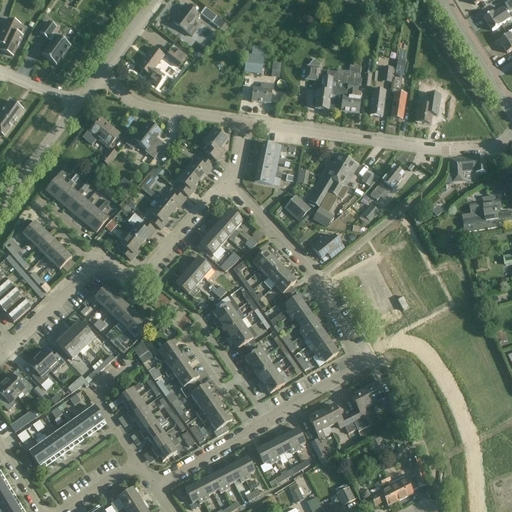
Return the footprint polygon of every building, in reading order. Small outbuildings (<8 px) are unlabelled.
[(493,14),(484,19),(492,32),(502,26),(501,25),(509,20),(510,20),(506,14),(506,13),(511,9),(511,0),(507,0),(504,2),(507,7),(506,8),(503,10),(494,15),(493,14)] [(185,34),(192,39),(197,32),(191,26),(194,22),(195,23),(199,18),(184,7),(179,14),(180,14),(172,24),(185,34)] [(217,17),(205,9),(200,15),(212,24),(224,33),(230,27),(217,17)] [(16,35),(20,26),(7,20),(0,35),(0,44),(3,46),(0,52),(13,58),(22,38),(16,35)] [(56,29),(48,23),(40,35),(47,41),(47,40),(51,43),(42,56),(55,67),(70,47),(56,37),(55,37),(51,35),(56,29)] [(510,35),(499,43),(498,43),(501,49),(503,48),(507,55),(511,51),(511,36),(511,37),(510,35)] [(252,47),(251,56),(245,56),(243,74),(261,76),(264,57),(264,48),(255,47),(252,47)] [(170,52),(165,59),(178,69),(187,57),(178,50),(178,51),(175,48),(171,53),(170,52)] [(138,68),(148,76),(145,80),(157,88),(165,78),(155,69),(164,57),(152,49),(138,68)] [(397,60),(395,75),(401,76),(403,76),(405,62),(403,61),(397,60)] [(320,66),(314,61),(307,68),(305,81),(318,83),(320,70),(317,69),(320,66)] [(368,76),(363,76),(362,88),(370,89),(371,77),(374,61),(371,61),(368,76)] [(327,74),(326,80),(332,80),(328,111),(330,111),(341,113),(344,113),(350,114),(353,86),(354,76),(360,77),(361,69),(350,68),(349,74),(338,73),(338,75),(334,74),(327,74)] [(391,84),(393,70),(393,69),(382,68),(381,83),(391,84)] [(315,94),(314,100),(316,100),(315,110),(328,112),(328,111),(332,80),(326,80),(323,79),(321,93),(317,93),(317,94),(315,94)] [(353,86),(350,114),(358,115),(360,100),(361,94),(357,93),(358,88),(361,88),(362,81),(354,80),(353,86)] [(270,105),(272,86),(260,84),(260,91),(252,90),(250,103),(270,105)] [(370,101),(372,102),(370,117),(382,118),(384,103),(383,103),(383,100),(384,100),(385,93),(371,91),(370,101)] [(394,94),(393,104),(391,120),(402,121),(406,96),(394,94)] [(0,134),(4,137),(22,111),(9,102),(0,114),(0,134)] [(419,106),(416,124),(430,126),(432,108),(425,107),(425,105),(420,104),(419,106)] [(107,149),(118,135),(100,121),(90,132),(89,131),(83,138),(91,145),(96,139),(107,149)] [(131,139),(125,145),(132,151),(137,145),(146,152),(145,153),(154,160),(165,146),(156,140),(160,135),(159,133),(160,132),(153,126),(152,128),(148,125),(135,141),(131,139)] [(226,142),(214,133),(213,132),(203,145),(206,147),(202,152),(216,163),(224,153),(220,150),(226,142)] [(187,148),(182,144),(178,148),(183,152),(187,148)] [(262,144),(259,157),(278,161),(280,153),(286,154),(287,149),(262,144)] [(117,155),(109,149),(100,161),(108,167),(117,155)] [(318,208),(324,199),(328,193),(328,192),(331,188),(332,188),(338,177),(338,176),(339,174),(338,174),(342,167),(347,160),(338,155),(333,162),(328,159),(324,164),(330,168),(308,203),(318,208)] [(259,157),(257,170),(275,174),(277,165),(283,167),(284,162),(278,161),(259,157)] [(194,161),(186,172),(198,182),(206,172),(208,173),(212,168),(199,158),(195,162),(194,161)] [(462,182),(461,173),(475,172),(475,173),(485,173),(484,158),(471,159),(457,160),(457,162),(451,162),(453,182),(462,182)] [(331,188),(328,192),(342,200),(353,180),(351,178),(358,166),(347,160),(342,167),(338,174),(339,174),(338,176),(338,177),(332,188),(331,188)] [(393,167),(382,182),(371,197),(377,202),(387,189),(389,190),(390,189),(392,190),(395,186),(396,187),(398,184),(398,182),(404,175),(393,167)] [(159,169),(155,174),(160,178),(164,173),(159,169)] [(45,192),(55,200),(67,186),(60,181),(67,172),(63,170),(60,174),(45,192)] [(275,174),(257,170),(254,184),(272,188),(274,178),(280,179),(281,175),(275,174)] [(298,184),(308,185),(309,172),(299,171),(298,184)] [(178,182),(178,183),(175,187),(188,198),(192,192),(191,192),(198,182),(186,172),(178,182)] [(160,178),(155,174),(151,178),(156,182),(160,178)] [(67,186),(55,200),(65,208),(77,194),(71,189),(80,178),(76,175),(67,186)] [(124,179),(118,186),(126,192),(132,185),(124,179)] [(77,194),(65,208),(75,216),(87,202),(80,197),(84,193),(80,190),(77,194)] [(166,194),(158,205),(171,215),(179,205),(181,206),(185,201),(171,191),(167,195),(166,194)] [(483,231),(483,230),(488,229),(488,231),(499,229),(499,224),(511,222),(510,213),(500,214),(499,210),(501,210),(500,201),(495,201),(495,197),(483,199),(483,203),(471,205),(472,215),(463,216),(466,234),(483,231)] [(87,202),(75,216),(85,225),(97,211),(91,206),(93,202),(90,199),(87,203),(87,202)] [(299,222),(308,211),(294,199),(285,210),(299,222)] [(97,211),(85,225),(96,233),(107,219),(101,214),(104,209),(105,210),(110,204),(106,201),(100,207),(97,211)] [(131,202),(127,207),(126,207),(131,211),(131,210),(133,211),(137,206),(131,202)] [(150,215),(151,216),(147,220),(160,231),(164,226),(163,224),(171,215),(158,205),(150,215)] [(370,223),(379,213),(371,206),(362,216),(370,223)] [(312,221),(326,229),(330,223),(331,224),(334,219),(333,219),(333,218),(319,209),(312,221)] [(229,212),(222,220),(234,231),(242,223),(229,212)] [(134,216),(128,223),(134,228),(128,236),(140,246),(149,236),(150,237),(154,232),(134,216)] [(222,220),(214,229),(227,240),(234,231),(222,220)] [(24,229),(26,231),(22,235),(29,243),(41,230),(34,223),(33,224),(30,222),(26,221),(22,225),(24,229)] [(105,228),(106,228),(104,230),(105,231),(107,229),(111,233),(117,227),(111,222),(105,228)] [(214,229),(207,237),(219,248),(227,240),(214,229)] [(407,229),(390,238),(396,250),(413,241),(407,229)] [(41,230),(29,243),(37,250),(49,237),(41,230)] [(247,243),(254,249),(257,245),(251,239),(243,232),(240,236),(247,243)] [(120,246),(120,247),(117,252),(130,262),(134,257),(133,256),(140,246),(128,236),(120,246)] [(49,237),(37,250),(44,257),(56,244),(49,237)] [(219,248),(207,237),(199,246),(212,257),(219,248)] [(321,261),(327,256),(331,260),(343,250),(334,238),(328,242),(325,237),(311,249),(321,261)] [(413,241),(396,250),(402,261),(419,252),(413,241)] [(8,250),(7,251),(13,259),(17,255),(15,253),(17,251),(9,242),(4,246),(8,250)] [(254,249),(247,243),(244,246),(251,251),(254,249)] [(56,244),(44,257),(51,264),(63,252),(56,244)] [(458,245),(447,246),(447,256),(458,255),(458,245)] [(63,252),(51,264),(59,271),(71,259),(63,252)] [(252,264),(259,272),(275,256),(272,254),(269,257),(264,252),(252,264)] [(419,252),(402,261),(407,270),(424,261),(419,252)] [(17,255),(13,259),(20,267),(24,263),(20,258),(22,257),(19,254),(17,255)] [(233,254),(230,258),(236,263),(240,260),(233,254)] [(275,256),(259,272),(267,280),(280,267),(275,262),(278,259),(275,256)] [(9,257),(5,260),(14,270),(18,267),(9,257)] [(230,258),(227,261),(220,269),(225,274),(233,266),(236,263),(230,258)] [(197,260),(190,268),(202,279),(210,271),(197,260)] [(424,261),(407,270),(412,280),(429,271),(424,261)] [(362,262),(346,273),(351,281),(367,269),(362,262)] [(24,263),(20,267),(24,272),(29,268),(24,263)] [(244,265),(235,274),(243,285),(246,282),(240,273),(246,268),(244,265)] [(18,267),(14,270),(23,280),(26,277),(18,267)] [(280,267),(267,280),(263,284),(270,291),(274,287),(290,272),(287,269),(284,272),(280,267)] [(190,268),(182,277),(195,288),(202,279),(190,268)] [(367,269),(351,281),(355,287),(372,276),(367,269)] [(429,271),(412,280),(417,290),(419,289),(434,281),(434,280),(429,271)] [(293,275),(292,273),(290,272),(274,287),(282,295),(294,283),(290,278),(293,275)] [(372,276),(355,287),(360,294),(377,283),(372,276)] [(26,277),(23,280),(31,290),(35,287),(26,277)] [(195,288),(182,277),(175,285),(188,296),(195,288)] [(37,278),(34,282),(38,287),(42,283),(37,278)] [(4,279),(0,282),(0,300),(13,289),(4,279)] [(434,281),(419,289),(425,300),(442,291),(436,279),(434,280),(434,281)] [(246,282),(243,285),(249,294),(252,291),(246,282)] [(377,283),(360,294),(365,301),(382,290),(377,283)] [(216,284),(213,288),(223,297),(226,294),(220,288),(220,287),(216,284)] [(35,287),(31,290),(41,300),(44,297),(35,287)] [(94,300),(102,308),(114,296),(106,287),(94,300)] [(223,297),(213,288),(210,292),(220,300),(223,297)] [(13,289),(0,300),(0,308),(5,314),(22,299),(13,289)] [(382,290),(365,301),(370,308),(386,297),(382,290)] [(252,291),(249,294),(255,302),(258,300),(259,300),(263,298),(260,294),(256,296),(252,291)] [(442,291),(425,300),(431,311),(448,302),(442,291)] [(241,295),(248,304),(251,302),(245,293),(241,295)] [(114,296),(102,308),(110,316),(122,303),(114,296)] [(386,297),(370,308),(375,315),(391,304),(386,297)] [(212,323),(215,327),(233,314),(228,305),(230,303),(227,298),(215,307),(218,312),(213,315),(216,321),(212,323)] [(274,329),(277,327),(279,326),(288,319),(303,308),(300,303),(301,302),(298,298),(284,307),(288,312),(285,313),(284,312),(269,323),(274,329)] [(403,298),(397,301),(403,312),(409,309),(403,298)] [(22,299),(5,314),(14,324),(31,309),(22,299)] [(258,300),(255,302),(264,315),(267,313),(259,300),(258,300)] [(198,305),(204,311),(207,308),(201,302),(198,305)] [(251,302),(248,304),(254,313),(257,311),(251,302)] [(122,303),(110,316),(118,324),(130,311),(122,303)] [(89,311),(86,308),(80,314),(83,317),(89,311)] [(303,308),(288,319),(291,323),(294,321),(297,327),(311,317),(308,312),(306,313),(303,308)] [(130,311),(118,324),(126,331),(138,319),(130,311)] [(257,311),(254,313),(260,322),(263,319),(257,311)] [(233,314),(215,327),(217,330),(221,327),(225,333),(240,323),(233,314)] [(311,317),(297,327),(301,331),(298,333),(301,338),(316,327),(313,322),(314,322),(311,317)] [(138,319),(126,331),(135,339),(137,337),(140,339),(145,334),(143,331),(147,327),(138,319)] [(263,319),(260,322),(266,331),(270,329),(263,319)] [(93,326),(96,330),(102,324),(99,320),(93,326)] [(79,323),(71,331),(87,346),(94,339),(79,323)] [(240,323),(225,333),(228,339),(225,341),(227,345),(246,332),(240,323)] [(102,324),(96,330),(99,333),(106,327),(102,324)] [(277,327),(274,329),(278,335),(283,331),(279,326),(277,327)] [(316,327),(301,338),(304,342),(307,340),(310,345),(324,336),(321,331),(319,332),(316,327)] [(246,332),(227,345),(229,347),(233,345),(237,351),(243,346),(247,351),(256,345),(253,340),(257,337),(251,328),(246,332)] [(71,331),(64,338),(80,353),(87,346),(71,331)] [(459,345),(447,353),(453,363),(470,352),(464,342),(470,338),(466,332),(456,339),(459,345)] [(285,335),(280,338),(287,348),(292,344),(285,335)] [(109,342),(113,346),(119,339),(115,336),(109,342)] [(324,336),(310,345),(314,350),(311,352),(314,357),(329,346),(326,341),(327,341),(324,336)] [(80,353),(64,338),(57,345),(72,361),(80,353)] [(276,338),(273,340),(279,349),(282,347),(276,338)] [(119,339),(113,346),(116,349),(122,343),(119,339)] [(174,343),(158,353),(154,360),(162,364),(164,362),(177,354),(174,348),(176,347),(174,343)] [(292,344),(287,348),(291,354),(296,350),(292,344)] [(329,346),(314,357),(317,361),(320,359),(324,364),(337,355),(334,350),(333,351),(329,346)] [(282,347),(279,349),(285,358),(288,355),(282,347)] [(44,350),(36,357),(50,372),(58,365),(60,368),(65,363),(56,355),(52,359),(44,350)] [(244,369),(246,372),(265,359),(270,356),(267,353),(263,356),(259,350),(244,361),(248,366),(244,369)] [(470,352),(453,363),(460,374),(473,366),(476,371),(487,364),(483,358),(477,362),(470,352)] [(149,354),(139,360),(143,365),(152,359),(149,354)] [(177,354),(164,362),(171,371),(186,361),(183,357),(180,358),(177,354)] [(100,360),(103,363),(107,367),(115,360),(111,356),(109,358),(106,355),(100,360)] [(288,355),(285,358),(292,367),(295,365),(288,355)] [(50,372),(36,357),(28,365),(37,373),(33,377),(41,386),(48,379),(45,377),(50,372)] [(301,358),(296,361),(300,367),(305,363),(301,358)] [(265,359),(246,372),(248,375),(253,372),(256,378),(271,368),(265,359)] [(186,361),(171,371),(165,375),(168,379),(173,375),(177,381),(190,372),(186,367),(189,365),(186,361)] [(103,363),(96,370),(99,374),(107,367),(103,363)] [(305,363),(300,367),(304,373),(309,369),(305,363)] [(295,365),(292,367),(298,376),(301,374),(295,365)] [(271,368),(256,378),(260,384),(256,387),(259,390),(277,377),(271,368)] [(155,382),(161,378),(155,369),(148,373),(155,382)] [(99,374),(96,370),(88,378),(91,381),(99,374)] [(481,381),(467,387),(472,398),(491,390),(486,380),(493,377),(490,370),(479,375),(481,381)] [(190,372),(177,381),(183,389),(180,391),(183,396),(196,387),(193,382),(198,379),(195,374),(193,376),(190,372)] [(11,375),(3,383),(17,398),(22,393),(25,396),(33,389),(24,380),(20,384),(11,375)] [(277,377),(259,390),(261,393),(265,391),(269,396),(283,386),(277,377)] [(88,386),(81,378),(77,381),(82,387),(83,386),(86,388),(88,386)] [(146,384),(151,391),(155,388),(150,381),(146,384)] [(160,382),(156,384),(161,392),(165,389),(160,382)] [(0,386),(0,394),(4,399),(0,403),(9,412),(16,405),(13,403),(17,398),(3,383),(0,386)] [(140,385),(117,401),(116,401),(119,406),(122,405),(125,409),(139,399),(135,394),(143,389),(140,385)] [(196,387),(183,396),(186,400),(191,397),(197,406),(210,397),(207,392),(209,390),(206,386),(199,391),(196,387)] [(376,386),(363,392),(371,407),(379,403),(382,408),(386,406),(376,386)] [(155,388),(151,391),(156,398),(160,395),(155,388)] [(165,389),(161,392),(166,398),(170,405),(171,404),(177,400),(174,395),(170,397),(165,389)] [(491,390),(472,398),(477,410),(491,404),(493,410),(505,405),(502,398),(495,401),(491,390)] [(358,413),(349,417),(357,432),(357,431),(358,433),(372,426),(366,417),(364,411),(371,407),(363,392),(351,398),(358,413)] [(401,410),(393,394),(385,398),(393,414),(401,410)] [(76,396),(72,398),(77,405),(81,403),(76,396)] [(210,397),(197,406),(200,411),(196,415),(198,418),(218,404),(216,400),(213,401),(210,397)] [(77,405),(72,398),(69,401),(74,407),(77,405)] [(139,399),(125,409),(128,414),(126,415),(129,420),(145,408),(139,399)] [(159,402),(163,409),(167,406),(163,399),(159,402)] [(177,400),(171,404),(180,418),(184,415),(179,408),(181,406),(177,400)] [(218,404),(198,418),(201,422),(206,419),(209,424),(222,415),(219,410),(221,408),(218,404)] [(167,406),(163,409),(168,416),(172,413),(167,406)] [(94,408),(84,415),(95,429),(97,431),(100,429),(99,427),(104,423),(94,408)] [(145,408),(129,420),(132,424),(134,422),(138,427),(151,417),(145,408)] [(333,408),(321,414),(328,429),(336,425),(339,431),(344,429),(348,436),(357,432),(349,417),(340,422),(333,408)] [(57,409),(54,411),(59,418),(62,416),(57,409)] [(54,411),(51,414),(55,420),(59,418),(54,411)] [(496,420),(482,424),(485,436),(504,431),(501,420),(509,418),(507,411),(495,414),(496,420)] [(30,412),(11,425),(15,431),(35,418),(30,412)] [(331,434),(328,429),(321,414),(308,420),(319,441),(325,438),(324,437),(326,437),(330,436),(330,435),(331,434)] [(84,415),(75,421),(85,436),(87,435),(88,438),(91,436),(90,433),(95,429),(84,415)] [(184,415),(180,418),(185,424),(189,422),(184,415)] [(222,415),(209,424),(215,433),(214,434),(217,439),(229,432),(225,426),(231,422),(228,418),(225,420),(222,415)] [(151,417),(138,427),(141,432),(139,433),(141,438),(165,421),(162,418),(155,423),(151,417)] [(172,419),(177,426),(180,423),(176,417),(172,419)] [(75,421),(66,428),(76,442),(77,442),(79,444),(82,442),(81,440),(85,436),(75,421)] [(165,421),(141,438),(145,442),(147,440),(150,445),(164,435),(160,430),(167,425),(165,421)] [(39,422),(36,424),(41,431),(44,429),(39,422)] [(180,423),(177,426),(182,433),(185,431),(180,423)] [(36,424),(32,427),(37,433),(41,431),(36,424)] [(195,427),(189,431),(192,435),(198,431),(195,427)] [(66,428),(57,434),(67,449),(68,448),(69,451),(72,448),(71,446),(76,442),(66,428)] [(201,429),(198,431),(192,435),(199,445),(205,440),(203,437),(205,436),(201,429)] [(292,436),(288,438),(296,454),(301,452),(299,449),(304,446),(297,431),(292,434),(292,436)] [(504,431),(485,436),(487,447),(507,442),(504,431)] [(30,439),(25,432),(17,438),(22,444),(30,439)] [(187,433),(181,437),(189,449),(195,445),(187,433)] [(57,434),(47,441),(58,455),(59,454),(61,457),(63,455),(62,452),(67,449),(57,434)] [(164,435),(150,445),(153,449),(151,451),(154,456),(176,441),(173,437),(167,440),(164,435)] [(281,439),(277,441),(285,456),(290,454),(291,456),(296,454),(288,438),(282,441),(281,439)] [(179,439),(176,441),(154,456),(157,460),(160,459),(163,463),(176,454),(173,449),(179,445),(178,444),(181,442),(179,439)] [(326,456),(318,440),(309,444),(318,460),(326,456)] [(47,441),(38,447),(49,462),(50,461),(51,464),(54,462),(53,459),(58,455),(47,441)] [(272,446),(267,448),(275,464),(279,462),(280,462),(279,459),(285,456),(277,441),(271,444),(272,446)] [(507,442),(487,447),(490,459),(505,455),(506,461),(511,459),(511,452),(510,453),(507,442)] [(49,462),(38,447),(29,454),(39,469),(41,468),(42,470),(45,468),(44,465),(49,462)] [(260,450),(256,452),(263,466),(269,463),(270,466),(275,464),(267,448),(261,451),(260,450)] [(241,463),(237,465),(237,466),(245,482),(249,480),(250,479),(249,477),(253,474),(254,474),(247,459),(241,462),(242,462),(242,463),(241,463)] [(419,460),(411,463),(415,477),(418,488),(418,489),(427,486),(420,463),(419,460)] [(307,461),(301,464),(304,470),(305,469),(307,472),(312,469),(310,466),(307,461)] [(301,464),(291,470),(294,476),(304,470),(301,464)] [(231,467),(226,470),(234,484),(239,482),(240,484),(244,482),(245,482),(237,466),(237,465),(232,468),(231,467)] [(221,474),(216,476),(217,477),(225,492),(229,490),(228,488),(228,487),(233,485),(234,484),(226,470),(221,472),(221,473),(221,474)] [(280,475),(281,476),(284,482),(294,476),(291,470),(287,473),(286,471),(280,475)] [(211,477),(205,480),(206,481),(213,495),(218,492),(220,495),(224,493),(225,492),(217,477),(216,476),(211,478),(211,477)] [(275,480),(278,485),(284,482),(281,476),(275,480)] [(393,487),(391,488),(392,492),(398,502),(406,498),(413,495),(412,492),(417,489),(418,488),(415,477),(414,477),(406,481),(393,487)] [(200,484),(196,486),(196,487),(204,503),(209,500),(208,498),(212,495),(213,495),(206,481),(205,480),(200,483),(201,484),(200,484)] [(2,483),(0,484),(0,497),(8,493),(7,492),(9,491),(8,487),(5,489),(2,483)] [(388,490),(370,499),(375,508),(383,504),(385,507),(386,506),(387,508),(396,503),(398,502),(392,492),(391,488),(393,487),(392,485),(391,483),(389,484),(386,485),(388,490)] [(288,488),(296,505),(304,501),(296,485),(288,488)] [(190,488),(185,491),(192,505),(198,502),(199,505),(203,503),(204,503),(196,487),(196,486),(190,489),(190,488)] [(338,495),(336,496),(342,508),(355,501),(349,489),(348,489),(338,495)] [(504,489),(493,492),(498,511),(509,508),(504,489)] [(132,490),(117,500),(123,509),(124,509),(138,500),(135,495),(137,493),(136,491),(135,490),(133,492),(132,490)] [(257,491),(251,494),(254,499),(254,500),(260,496),(257,491)] [(8,493),(0,497),(0,510),(13,503),(12,501),(15,500),(13,497),(11,498),(8,493)] [(246,497),(245,498),(248,502),(248,503),(254,500),(254,499),(251,494),(251,495),(246,497)] [(316,499),(306,504),(309,509),(310,511),(317,511),(322,510),(321,509),(316,499)] [(138,500),(124,509),(125,511),(135,511),(146,506),(144,503),(141,505),(138,500)] [(13,503),(0,510),(0,511),(18,511),(20,509),(19,506),(16,508),(13,503)] [(237,503),(232,506),(235,511),(240,508),(237,503)]
